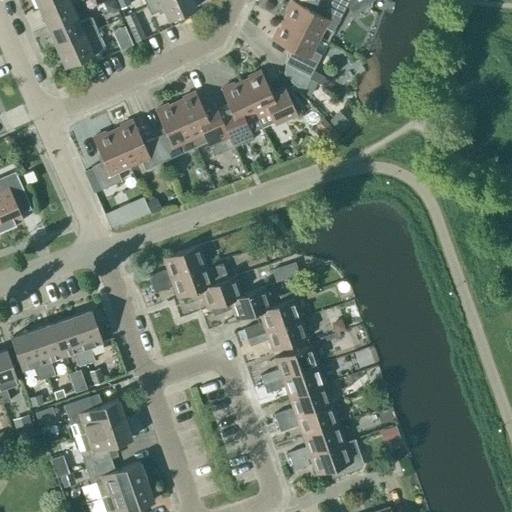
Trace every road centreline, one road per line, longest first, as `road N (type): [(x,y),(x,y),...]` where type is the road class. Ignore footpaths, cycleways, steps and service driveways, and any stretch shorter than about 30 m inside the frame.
road 1 (residential): [(238,0),(215,43),(42,124)]
road 2 (residential): [(101,250),(319,176)]
road 3 (residential): [(273,497),(222,356),(148,377)]
road 4 (residential): [(192,511),(148,377)]
road 5 (residential): [(42,124),(101,250)]
road 6 (residential): [(148,377),(101,250)]
